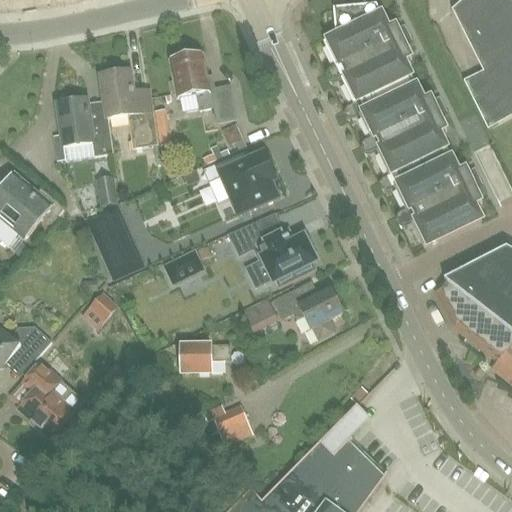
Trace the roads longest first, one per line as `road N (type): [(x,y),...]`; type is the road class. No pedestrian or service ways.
road 1 (tertiary): [(388,283),(249,0)]
road 2 (tertiary): [(511,471),(444,394),(388,283)]
road 3 (residential): [(0,36),(184,0)]
road 4 (residential): [(388,283),(511,223)]
